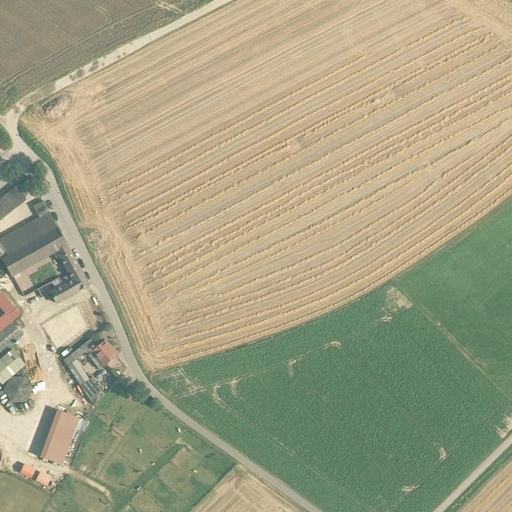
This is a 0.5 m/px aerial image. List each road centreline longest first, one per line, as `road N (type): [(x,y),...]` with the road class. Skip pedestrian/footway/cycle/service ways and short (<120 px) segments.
road 1 (unclassified): [(313,511),(143,384),(36,163)]
road 2 (track): [(224,0),(25,100),(5,124)]
